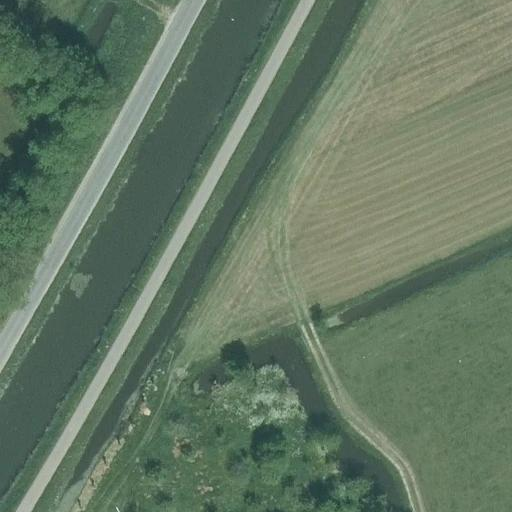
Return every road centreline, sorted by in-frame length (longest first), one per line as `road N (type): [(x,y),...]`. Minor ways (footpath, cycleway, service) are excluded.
road 1 (unclassified): [(25,511),(312,0)]
road 2 (tertiary): [(0,361),(199,0)]
